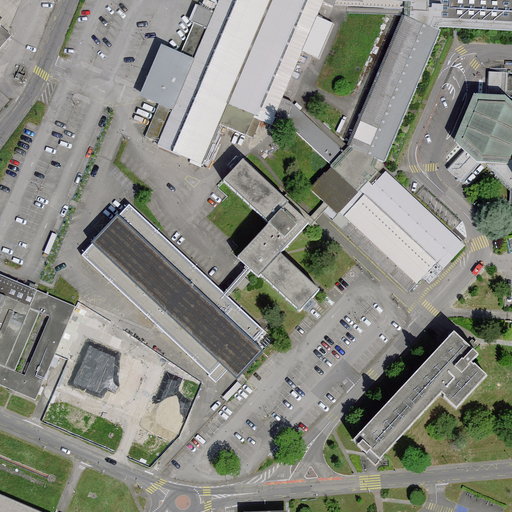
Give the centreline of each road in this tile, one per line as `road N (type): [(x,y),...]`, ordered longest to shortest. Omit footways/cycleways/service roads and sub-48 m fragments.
road 1 (unclassified): [(443,192),(477,230),(479,258),(319,434),(298,487)]
road 2 (unclassified): [(511,470),(298,487)]
road 3 (unclassified): [(0,418),(152,484)]
road 4 (unclassified): [(71,0),(29,97),(0,135)]
road 5 (unclassified): [(443,78),(412,157),(420,177),(443,192)]
